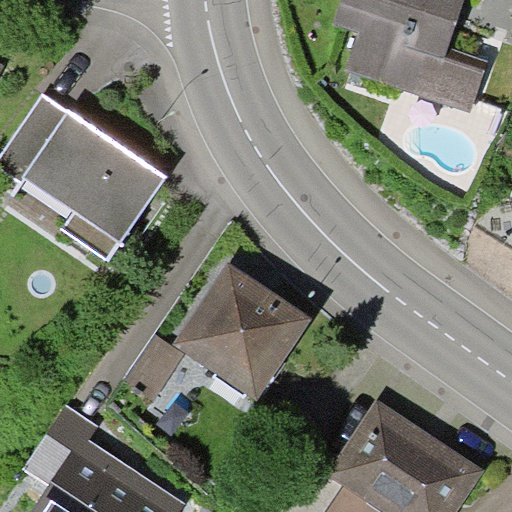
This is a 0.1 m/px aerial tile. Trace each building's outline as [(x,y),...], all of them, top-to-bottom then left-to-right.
[(341,0),(334,24),(358,32),(345,70),(471,112),(489,61),(450,48),(465,0),(341,0)] [(23,176),(68,110),(43,94),(0,154),(0,166),(22,181),(25,177),(23,176)] [(120,244),(168,176),(68,110),(23,176),(25,177),(74,212),(119,242),(120,244)] [(119,242),(74,212),(63,230),(107,259),(119,242)] [(312,317),(228,261),(173,343),(256,399),(312,317)] [(155,396),(185,353),(158,335),(129,378),(155,396)] [(456,511),(484,469),(377,399),(327,474),(383,511),(456,511)] [(81,453),(90,440),(99,426),(65,404),(23,467),(49,484),(73,448),(81,453)] [(180,511),(186,503),(90,440),(81,453),(73,448),(49,484),(30,511),(180,511)]
